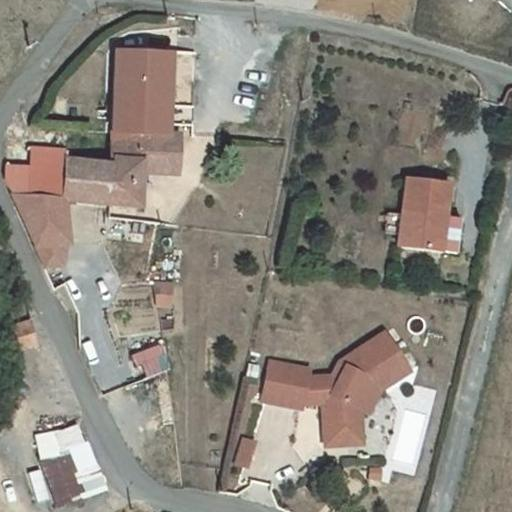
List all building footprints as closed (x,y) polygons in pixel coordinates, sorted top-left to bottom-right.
[(443,0),(443,2),(444,8),(446,14),(449,17),(452,21),(457,24),(462,25),(468,26),(473,25),(479,23),(483,20),(487,15),(489,11),(491,6),(491,1),(496,4),(498,0),(443,0)] [(176,163),(178,137),(111,133),(109,165),(107,207),(137,210),(140,173),(152,174),(153,161),(176,163)] [(62,201),(65,160),(66,152),(20,148),(19,167),(3,166),(2,181),(9,198),(62,201)] [(107,207),(109,165),(65,160),(62,201),(9,198),(42,271),(56,269),(57,248),(66,247),(62,203),(107,207)] [(175,175),(176,163),(153,161),(152,174),(175,175)] [(443,219),(447,187),(405,181),(396,248),(434,253),(438,218),(443,219)] [(443,219),(438,218),(434,253),(454,256),(458,221),(443,219)] [(157,306),(170,307),(171,284),(158,284),(157,306)] [(30,322),(3,330),(0,338),(0,350),(2,357),(36,346),(30,322)] [(326,451),(348,449),(348,444),(356,435),(361,434),(360,413),(372,390),(380,395),(409,375),(385,337),(340,367),(333,381),(328,381),(328,385),(334,394),(328,406),(323,406),(323,407),(326,451)] [(269,368),(262,406),(302,414),(302,409),(307,383),(309,376),(269,368)] [(307,383),(302,409),(323,407),(323,406),(328,406),(334,394),(328,385),(328,381),(307,383)] [(372,390),(360,413),(368,418),(380,395),(372,390)] [(348,444),(348,449),(362,448),(361,434),(356,435),(348,444)] [(36,458),(56,509),(99,492),(79,445),(68,449),(67,446),(36,458)] [(244,450),(237,474),(248,477),(255,453),(244,450)]
